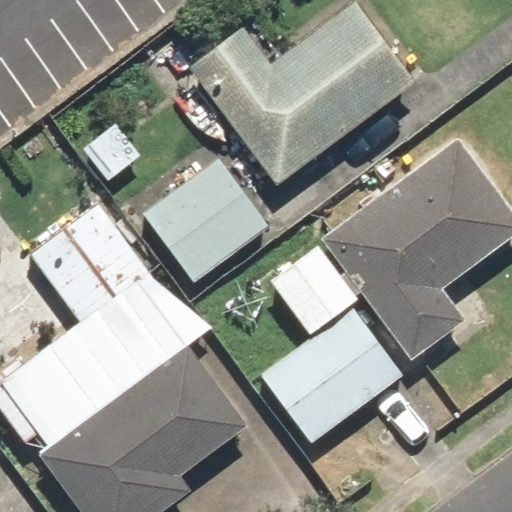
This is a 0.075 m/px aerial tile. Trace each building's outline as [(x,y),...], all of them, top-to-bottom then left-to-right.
[(243,28),(188,69),(278,188),(417,83),(355,1),(271,65),(243,28)] [(115,121),(83,151),(112,184),(145,155),(115,121)] [(511,206),(463,139),(323,241),(411,361),(469,320),(447,290),(511,242),(511,206)] [(218,159),(143,215),(195,283),(270,226),(218,159)] [(316,244),(270,282),(313,335),(359,296),(316,244)] [(263,378),(313,445),(404,377),(354,310),(263,378)] [(190,349),(41,457),(81,511),(161,511),(194,488),(186,477),(250,430),(190,349)]
